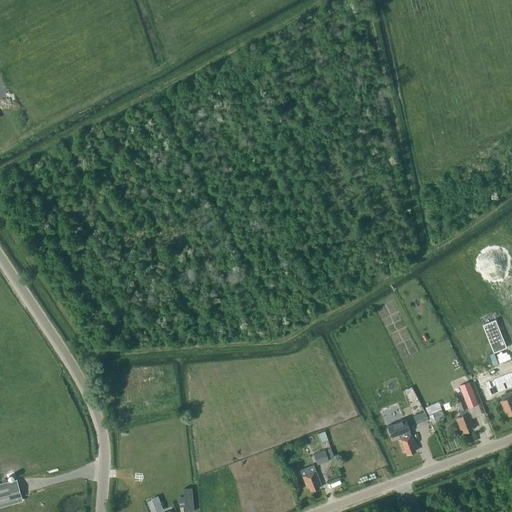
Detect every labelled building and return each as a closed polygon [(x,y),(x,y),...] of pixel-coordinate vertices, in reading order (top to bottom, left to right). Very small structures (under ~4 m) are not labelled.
[(511,370),(502,375),(504,382),(511,378),(511,370)] [(469,382),(460,386),(468,408),(478,404),(469,382)] [(503,400),(501,401),(505,413),(508,412),(510,415),(511,414),(511,397),(503,400)] [(467,409),(464,400),(457,403),(460,411),(458,412),(460,417),(455,418),(460,430),(462,430),(463,433),(472,429),(471,428),(474,427),(469,413),(468,414),(466,409),(467,409)] [(432,413),(436,421),(445,417),(442,409),(432,413)] [(417,426),(428,422),(425,413),(414,417),(417,426)] [(399,440),(404,451),(406,450),(408,454),(416,451),(415,449),(417,448),(412,435),(411,435),(409,431),(410,430),(406,419),(387,426),(392,437),(399,435),(401,439),(399,440)] [(328,459),(325,450),(313,454),(317,463),(328,459)] [(316,472),(313,465),(300,470),(302,477),(303,477),(307,489),(309,488),(311,491),(319,488),(318,486),(321,485),(316,472)] [(0,511),(0,506),(22,500),(16,480),(0,484),(0,511)] [(193,511),(191,489),(183,490),(185,511),(193,511)]
